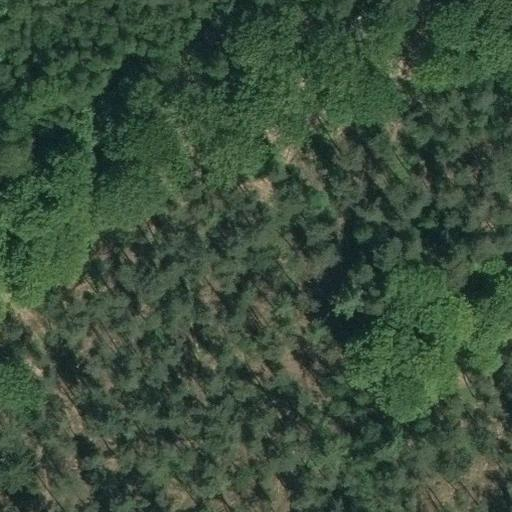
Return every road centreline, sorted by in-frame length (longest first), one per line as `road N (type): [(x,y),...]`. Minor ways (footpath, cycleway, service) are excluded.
road 1 (track): [(0,244),(511,28)]
road 2 (tertiary): [(0,178),(424,0)]
road 3 (track): [(48,511),(37,447),(0,380)]
